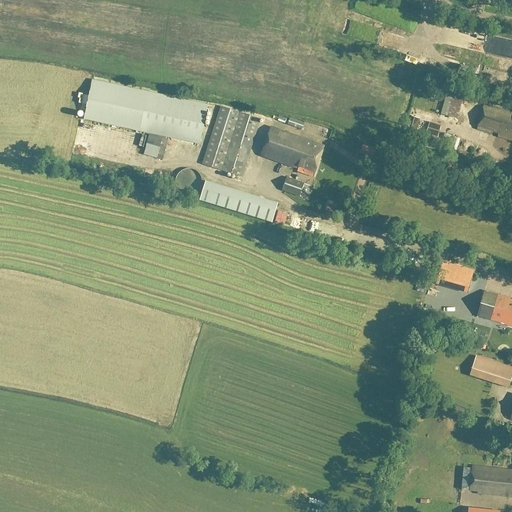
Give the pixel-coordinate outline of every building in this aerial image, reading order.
[(379,7),(375,19),(399,28),(403,16),(379,7)] [(198,145),(206,106),(92,81),(84,120),(140,133),(198,145)] [(448,119),(450,113),(456,115),(461,99),(443,93),(436,115),(448,119)] [(511,141),(511,113),(484,105),(476,130),(511,141)] [(241,178),(260,120),(220,108),(202,165),(241,178)] [(287,126),(301,131),(303,124),(289,119),(287,126)] [(270,128),(260,156),(297,169),(296,172),(313,178),(323,147),(311,143),(311,142),(270,128)] [(162,161),(167,141),(149,136),(143,156),(162,161)] [(372,149),(369,157),(374,159),(377,151),(372,149)] [(195,194),(196,193),(197,193),(198,192),(199,191),(199,190),(200,188),(201,187),(201,186),(201,184),(201,183),(201,181),(201,180),(200,178),(200,177),(199,175),(198,174),(197,173),(196,172),(195,172),(194,171),(193,171),(192,170),(191,170),(189,170),(188,170),(186,170),(185,170),(184,170),(182,171),(181,172),(180,173),(179,174),(178,175),(177,176),(176,178),(176,179),(175,180),(175,181),(175,183),(175,184),(175,185),(175,186),(176,188),(176,189),(177,190),(178,191),(179,192),(180,193),(181,194),(183,195),(184,195),(186,196),(187,196),(189,196),(190,196),(191,196),(193,195),(194,195),(195,194)] [(299,197),(304,184),(286,178),(281,192),(299,197)] [(199,202),(271,224),(277,204),(205,182),(199,202)] [(467,292),(473,272),(442,263),(436,283),(467,292)] [(453,291),(450,306),(474,310),(477,295),(453,291)] [(507,298),(483,292),(477,317),(503,325),(503,327),(510,329),(510,327),(511,327),(511,301),(506,300),(507,298)] [(441,305),(437,317),(448,321),(451,309),(445,306),(441,305)] [(508,390),(511,378),(511,370),(476,358),(469,377),(508,390)] [(511,472),(472,468),(472,470),(463,469),(461,491),(469,492),(469,491),(476,492),(477,494),(511,498),(511,472)]
